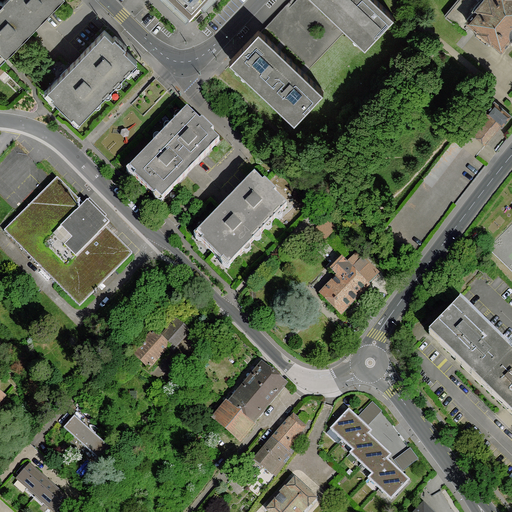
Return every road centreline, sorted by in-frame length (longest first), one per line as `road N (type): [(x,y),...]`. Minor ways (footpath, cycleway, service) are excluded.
road 1 (residential): [(19,122),(64,146),(289,371),(319,382),(358,369)]
road 2 (tertiary): [(371,350),(511,155)]
road 3 (tertiary): [(380,371),(483,511)]
road 4 (residential): [(183,62),(196,97),(243,146),(214,181)]
